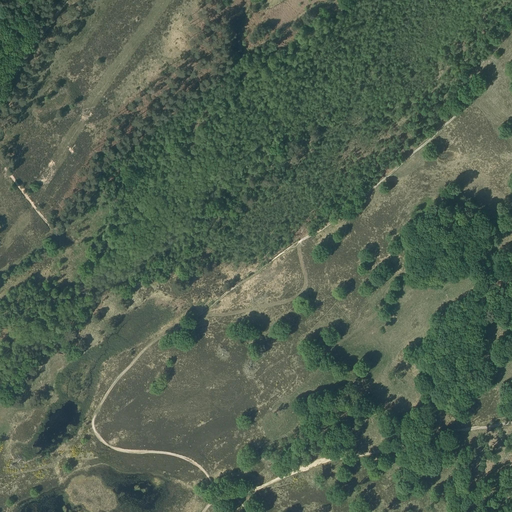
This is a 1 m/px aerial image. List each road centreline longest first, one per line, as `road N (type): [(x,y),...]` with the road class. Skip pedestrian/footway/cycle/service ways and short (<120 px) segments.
road 1 (track): [(0,155),(53,228),(84,201),(98,169),(160,115),(329,0)]
road 2 (track): [(234,495),(317,460),(511,424)]
